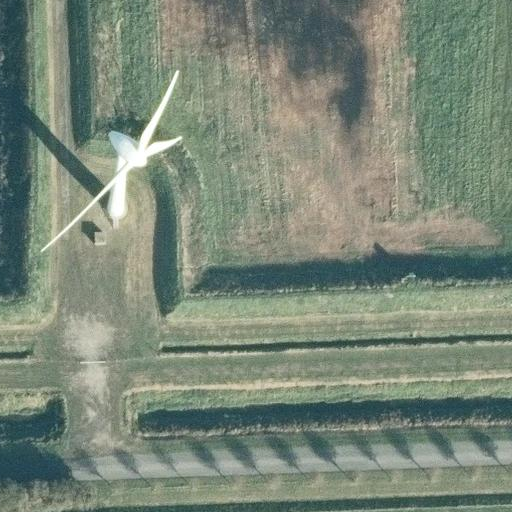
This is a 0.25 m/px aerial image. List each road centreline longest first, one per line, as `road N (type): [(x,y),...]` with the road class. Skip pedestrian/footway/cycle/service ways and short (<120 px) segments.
road 1 (unclassified): [(511,455),(0,473)]
road 2 (track): [(63,0),(84,470)]
